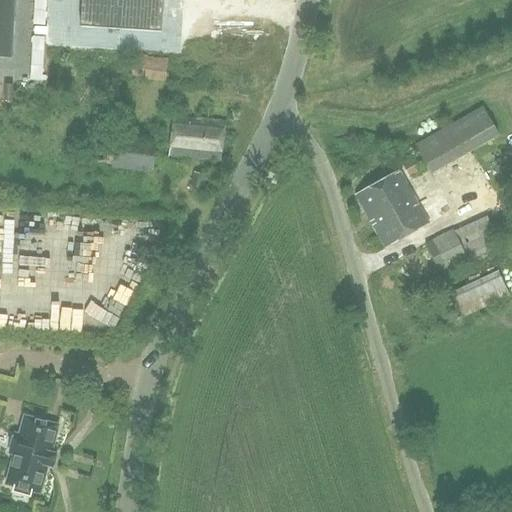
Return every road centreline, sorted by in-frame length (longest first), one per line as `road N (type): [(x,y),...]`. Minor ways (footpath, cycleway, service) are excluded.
road 1 (residential): [(427,511),(317,152),(276,121)]
road 2 (residential): [(125,511),(163,331),(276,121)]
road 3 (residential): [(276,121),(308,0)]
